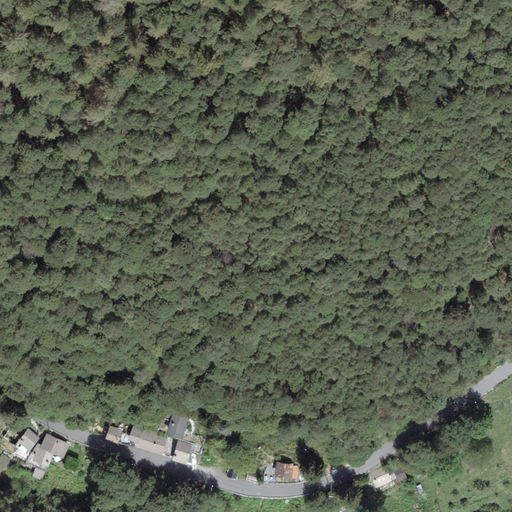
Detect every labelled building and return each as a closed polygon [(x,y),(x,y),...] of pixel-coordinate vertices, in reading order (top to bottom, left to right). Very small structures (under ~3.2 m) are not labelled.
[(189,414),(174,410),(168,433),(182,437),(189,414)] [(122,432),(110,428),(107,438),(118,442),(122,432)] [(167,439),(134,428),(130,440),(139,443),(138,446),(163,453),(167,439)] [(39,439),(28,432),(20,443),(31,451),(39,439)] [(71,445),(46,435),(36,460),(48,465),(53,454),(65,459),(71,445)] [(191,450),(178,445),(174,458),(187,462),(191,450)] [(240,470),(229,466),(225,476),(237,480),(240,470)] [(294,466),(281,466),(281,476),(294,476),(294,466)] [(390,466),(372,474),(378,487),(396,479),(397,482),(405,478),(402,470),(393,474),(390,466)] [(102,470),(93,467),(91,473),(100,476),(102,470)] [(45,472),(36,469),(34,477),(43,480),(45,472)]
